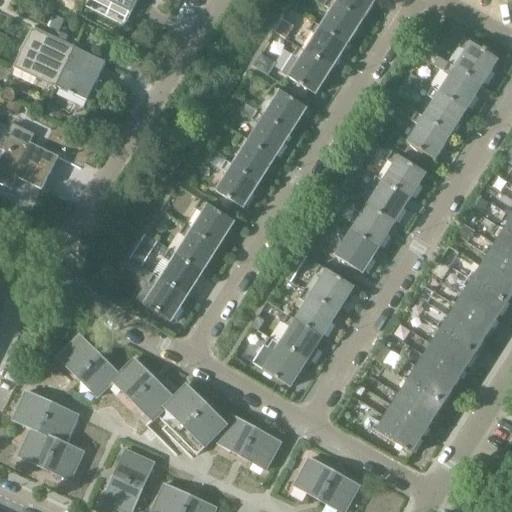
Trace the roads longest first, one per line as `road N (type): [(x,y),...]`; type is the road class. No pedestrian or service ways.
road 1 (residential): [(194,362),(72,281),(65,230),(191,0)]
road 2 (residential): [(194,362),(409,0)]
road 3 (residential): [(307,426),(511,98)]
road 4 (residential): [(433,494),(511,371)]
road 5 (residential): [(433,494),(307,426)]
road 6 (residential): [(307,426),(194,362)]
